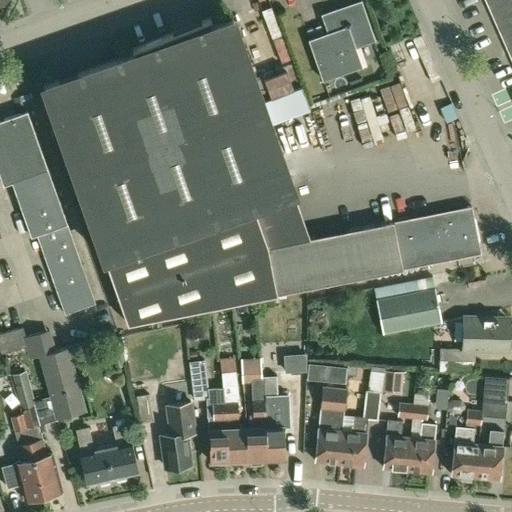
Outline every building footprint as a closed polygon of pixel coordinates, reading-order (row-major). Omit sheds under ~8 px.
[(511,0),(486,0),(511,56),(511,0)] [(354,45),(373,39),(359,1),(328,12),(333,26),(325,29),(327,33),(308,39),(322,80),(362,66),(354,45)] [(208,261),(195,224),(292,189),(231,17),(212,24),(210,17),(131,48),(132,52),(43,83),(117,293),(208,261)] [(65,314),(95,303),(26,110),(0,118),(0,175),(3,185),(12,182),(31,236),(37,234),(65,314)] [(277,294),(480,253),(471,205),(267,247),(277,294)] [(382,332),(441,321),(434,287),(376,298),(382,332)] [(505,350),(506,317),(466,316),(465,348),(440,347),(439,360),(474,361),(474,349),(505,350)] [(23,341),(19,325),(3,329),(7,345),(23,341)] [(58,418),(85,411),(67,347),(53,350),(48,330),(23,336),(29,358),(40,355),(58,418)] [(263,371),(263,352),(245,352),(245,371),(263,371)] [(209,398),(204,359),(189,361),(194,400),(209,398)] [(387,364),(386,388),(407,388),(408,365),(387,364)] [(347,383),(346,366),(326,366),(326,383),(347,383)] [(370,367),(368,389),(380,391),(382,368),(370,367)] [(237,368),(222,370),(224,387),(226,401),(238,400),(240,400),(237,368)] [(35,405),(25,369),(11,373),(21,409),(35,405)] [(278,410),(288,409),(300,409),(299,381),(277,382),(276,374),(263,375),(267,457),(286,456),(284,424),(280,424),(279,414),(278,414),(278,410)] [(263,464),(262,458),(267,457),(263,375),(251,375),(253,413),(249,413),(250,426),(246,426),(248,458),(251,458),(252,464),(263,464)] [(481,410),(481,415),(503,417),(506,377),(484,375),(481,410)] [(315,459),(339,462),(343,429),(342,429),(346,387),(322,385),(320,412),(315,459)] [(154,420),(150,394),(136,396),(140,422),(154,420)] [(226,401),(229,459),(248,458),(246,426),(231,427),(231,417),(238,416),(238,400),(226,401)] [(209,427),(210,460),(229,459),(226,401),(213,401),(214,415),(209,415),(209,427)] [(412,417),(413,403),(399,401),(398,416),(412,417)] [(428,404),(413,403),(412,417),(426,419),(428,404)] [(44,492),(62,488),(53,451),(46,453),(42,437),(40,438),(37,425),(40,424),(35,405),(21,409),(22,413),(26,429),(30,440),(44,492)] [(189,446),(192,445),(190,430),(185,431),(181,405),(168,407),(171,432),(161,434),(166,466),(191,463),(189,446)] [(481,415),(481,410),(467,408),(466,423),(480,424),(481,415)] [(26,429),(22,413),(10,416),(14,431),(15,432),(26,429)] [(363,464),(367,417),(354,415),(353,430),(343,429),(339,462),(363,464)] [(117,443),(105,445),(111,477),(114,476),(115,480),(127,478),(126,474),(137,471),(126,418),(116,420),(117,425),(113,426),(117,443)] [(383,466),(407,468),(410,435),(400,435),(401,420),(387,419),(383,466)] [(431,470),(435,423),(422,422),(420,436),(410,435),(407,468),(431,470)] [(109,477),(111,477),(105,445),(93,448),(89,425),(75,428),(80,450),(77,451),(80,464),(83,463),(87,482),(98,480),(99,484),(110,481),(109,477)] [(451,473),(475,475),(478,442),(473,442),(475,427),(455,426),(451,473)] [(499,477),(503,430),(489,429),(488,443),(478,442),(475,475),(499,477)] [(30,440),(17,444),(21,460),(2,465),(8,486),(21,482),(25,497),(44,492),(30,440)]
